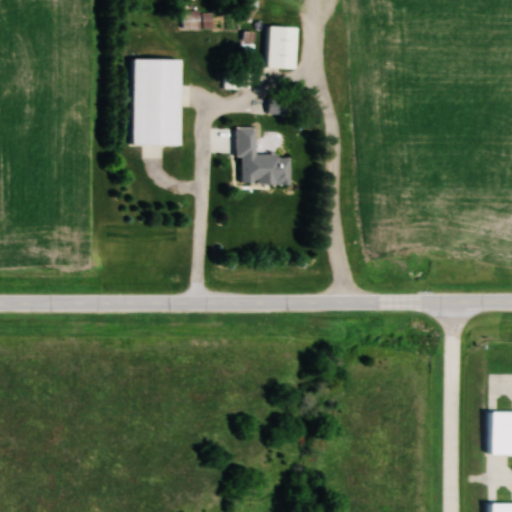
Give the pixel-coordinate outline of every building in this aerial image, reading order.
[(265,66),(293,67),(294,26),(266,25),(265,66)] [(178,145),(178,88),(188,88),(188,86),(177,86),(177,58),(128,58),(128,145),(178,145)] [(259,151),(260,123),(237,123),(237,150),(259,151)] [(511,450),(486,450),(486,410),(511,410),(511,450)] [(511,511),(485,511),(486,502),(511,502),(511,511)]
